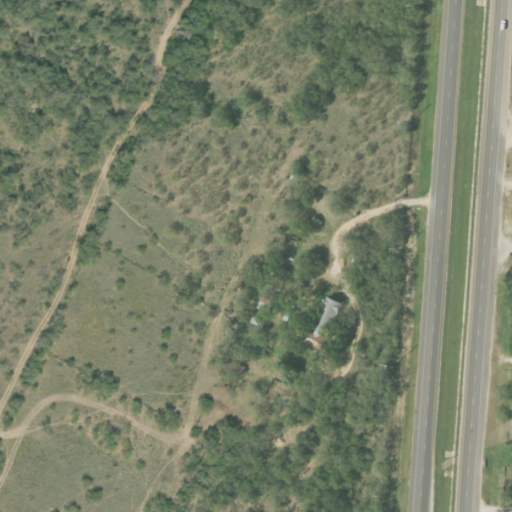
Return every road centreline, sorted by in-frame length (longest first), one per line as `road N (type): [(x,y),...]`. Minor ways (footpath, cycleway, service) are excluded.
road 1 (primary): [(468,511),(505,0)]
road 2 (primary): [(457,0),(421,511)]
